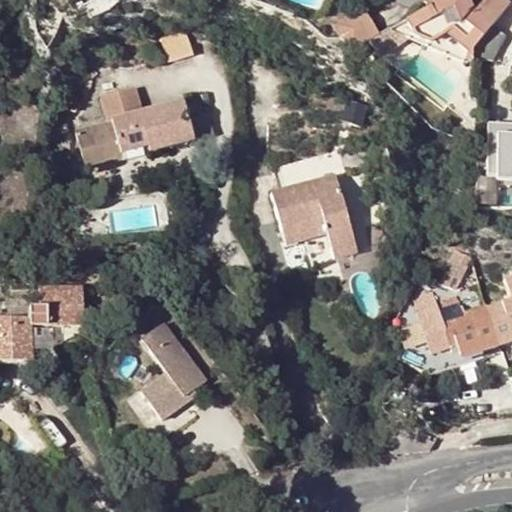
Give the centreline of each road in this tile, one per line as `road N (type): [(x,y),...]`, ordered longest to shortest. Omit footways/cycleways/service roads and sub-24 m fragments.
road 1 (unclassified): [(0,464),(66,503),(219,503),(361,479)]
road 2 (residential): [(361,479),(286,360),(256,253),(244,145)]
